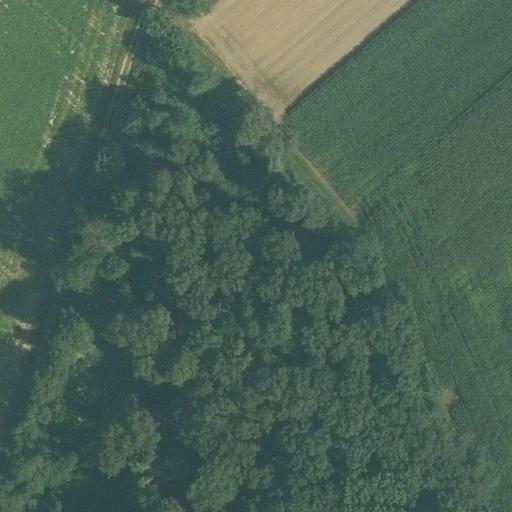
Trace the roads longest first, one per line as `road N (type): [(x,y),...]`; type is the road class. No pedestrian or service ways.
road 1 (track): [(159,0),(387,279),(486,511)]
road 2 (track): [(12,511),(95,241),(143,23),(159,0)]
